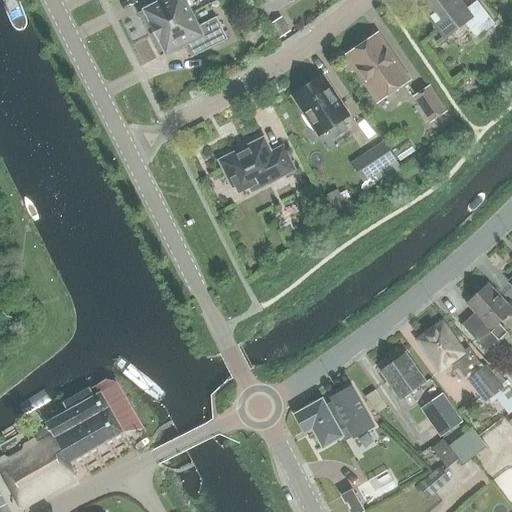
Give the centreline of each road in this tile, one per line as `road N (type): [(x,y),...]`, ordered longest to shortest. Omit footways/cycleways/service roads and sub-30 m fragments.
road 1 (tertiary): [(258,409),(418,293),(511,205)]
road 2 (tertiary): [(258,409),(129,153)]
road 3 (residential): [(129,153),(268,78),(369,0)]
road 4 (unclassified): [(46,511),(258,409)]
road 5 (tertiary): [(129,153),(53,0)]
